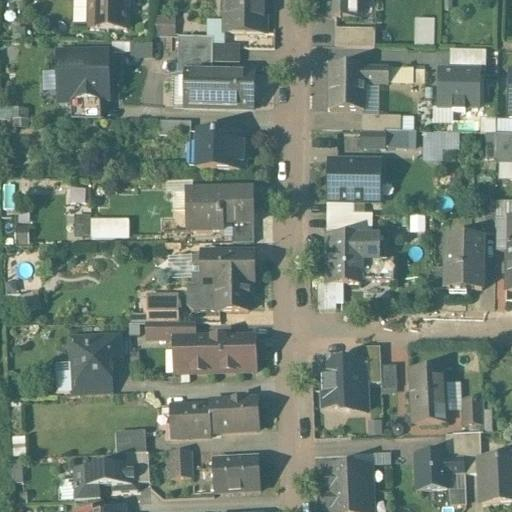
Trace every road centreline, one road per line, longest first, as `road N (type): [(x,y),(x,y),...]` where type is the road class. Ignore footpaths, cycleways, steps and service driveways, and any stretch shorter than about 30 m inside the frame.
road 1 (residential): [(298,0),(296,328)]
road 2 (residential): [(296,328),(511,326)]
road 3 (residential): [(296,328),(297,511)]
